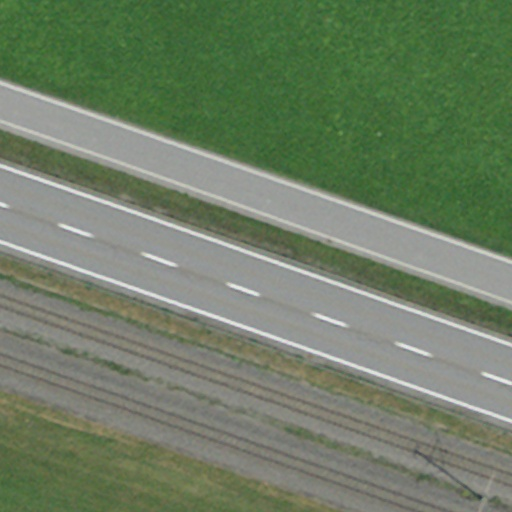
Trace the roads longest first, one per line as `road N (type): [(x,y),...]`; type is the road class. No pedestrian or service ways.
road 1 (primary): [(511,380),(0,200)]
road 2 (unclassified): [(511,286),(0,108)]
